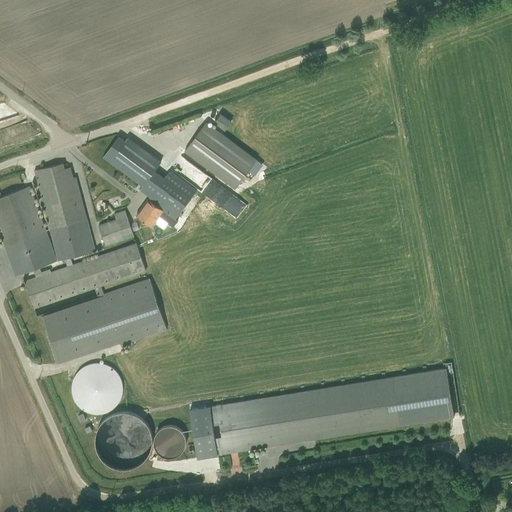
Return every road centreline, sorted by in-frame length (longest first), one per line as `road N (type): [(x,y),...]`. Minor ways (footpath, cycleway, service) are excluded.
road 1 (unclassified): [(485,511),(473,450),(98,498),(84,491),(0,302)]
road 2 (track): [(150,115),(474,0)]
